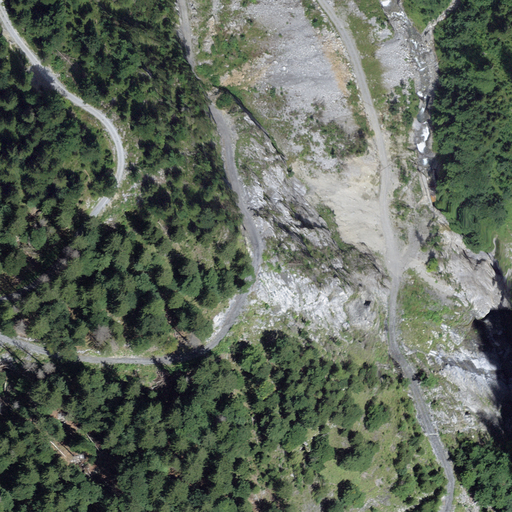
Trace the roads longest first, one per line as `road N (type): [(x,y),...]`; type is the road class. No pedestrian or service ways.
road 1 (track): [(0,336),(93,360),(179,359),(212,345),(234,313),(256,242),(225,131),(193,64),(182,0)]
road 2 (track): [(317,0),(362,83),(383,162),(393,337),(448,469),(444,511)]
road 3 (track): [(0,9),(67,96),(101,119),(117,140),(121,167),(48,276),(0,301)]
